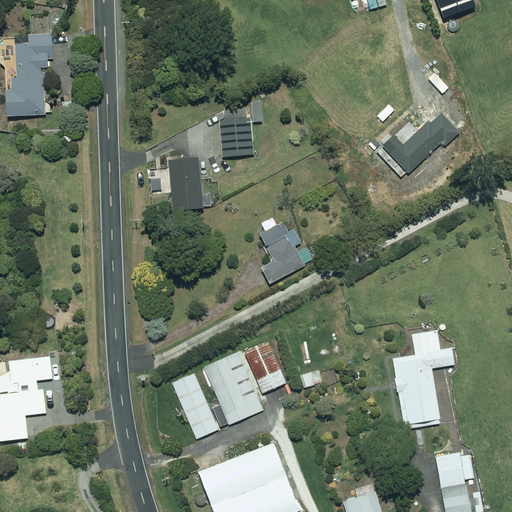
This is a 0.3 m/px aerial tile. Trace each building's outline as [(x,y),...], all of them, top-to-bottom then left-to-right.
[(3,91),(5,118),(45,115),(43,80),(45,80),(45,68),(47,68),(46,60),(52,59),(50,34),(26,36),(27,44),(13,45),(15,79),(9,79),(10,91),(3,91)] [(439,99),(442,107),(449,106),(447,97),(439,99)] [(226,109),(218,113),(222,118),(229,115),(226,109)] [(219,121),(222,158),(253,155),(250,119),(219,121)] [(65,138),(71,143),(78,136),(72,131),(65,138)] [(167,161),(172,219),(183,218),(182,212),(202,210),(198,158),(167,161)] [(297,173),(305,193),(328,184),(321,164),(297,173)] [(283,188),(288,202),(303,196),(298,182),(283,188)] [(253,190),(257,205),(268,202),(264,187),(253,190)] [(260,269),(268,285),(304,266),(294,247),(300,244),(293,230),(287,233),(281,222),(258,235),(272,260),(269,261),(270,264),(260,269)] [(392,360),(404,430),(439,425),(438,420),(440,420),(432,370),(454,366),(451,348),(440,350),(436,331),(411,335),(415,356),(392,360)] [(244,353),(262,394),(286,384),(268,343),(244,353)] [(212,409),(220,427),(228,424),(229,426),(263,411),(238,353),(203,368),(220,406),(212,409)] [(52,379),(49,357),(7,363),(10,385),(17,384),(18,394),(0,396),(0,443),(27,440),(24,417),(46,414),(43,390),(37,391),(36,381),(52,379)] [(325,381),(321,368),(296,378),(301,390),(325,381)] [(172,384),(196,440),(218,430),(194,374),(172,384)] [(199,471),(214,511),(297,511),(300,511),(274,442),(199,471)] [(460,453),(435,458),(444,511),(483,511),(480,492),(466,495),(464,480),(474,479),(470,456),(460,457),(460,453)] [(343,503),(345,511),(380,511),(375,493),(355,499),(353,498),(347,499),(347,502),(343,503)]
